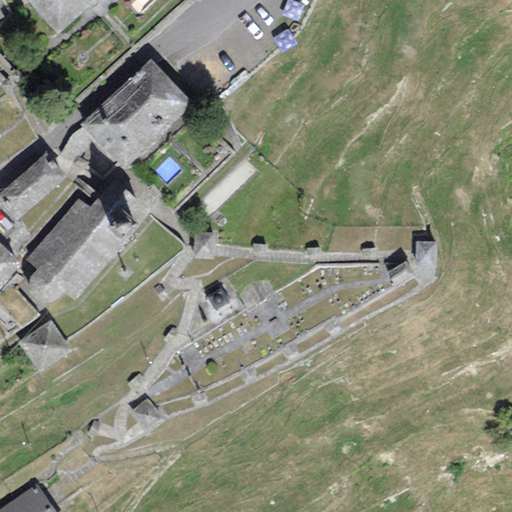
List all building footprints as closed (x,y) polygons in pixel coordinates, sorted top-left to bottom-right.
[(26,0),(57,35),(97,0),(26,0)] [(151,60),(80,125),(124,169),(183,116),(188,99),(151,60)] [(46,153),(0,192),(0,201),(16,221),(66,178),(46,153)] [(78,198),(26,261),(36,270),(29,279),(28,285),(31,293),(36,299),(41,303),(47,302),(54,301),(63,292),(74,302),(127,239),(150,212),(113,180),(90,208),(78,198)] [(0,286),(22,264),(0,243),(0,286)] [(51,320),(18,342),(39,374),(72,352),(51,320)] [(53,511),(36,485),(0,509),(0,511),(53,511)]
